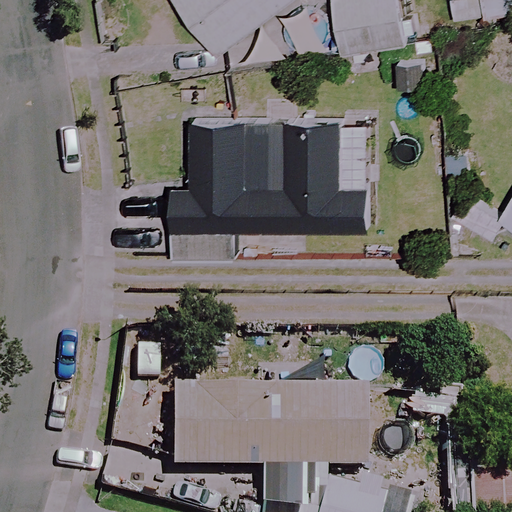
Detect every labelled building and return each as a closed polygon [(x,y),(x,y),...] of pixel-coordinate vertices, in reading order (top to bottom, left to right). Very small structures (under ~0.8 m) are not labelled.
[(190,0),(224,43),(279,0),(190,0)] [(403,36),(397,0),(329,0),(337,47),(403,36)] [(511,13),(511,0),(483,0),(485,16),(511,13)] [(435,48),(402,48),(402,84),(435,84),(435,48)] [(189,114),(188,178),(170,178),(168,248),(237,250),(237,222),(366,224),(367,117),(189,114)] [(511,183),(496,212),(511,221),(511,183)] [(360,383),(164,382),(163,465),(255,465),(255,493),(314,493),(315,466),(359,466),(360,383)] [(374,511),(379,493),(319,479),(310,511),(374,511)] [(464,511),(511,511),(511,480),(463,483),(464,511)]
